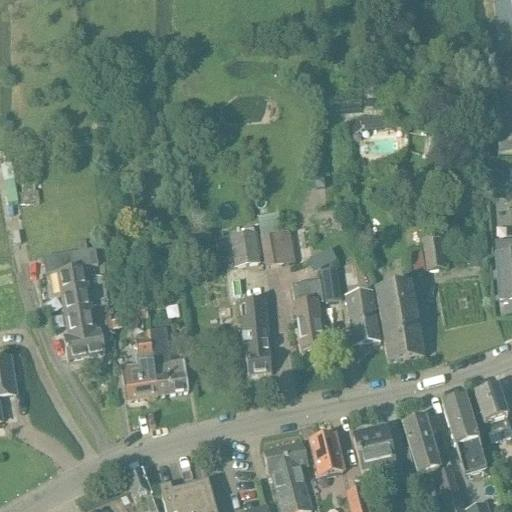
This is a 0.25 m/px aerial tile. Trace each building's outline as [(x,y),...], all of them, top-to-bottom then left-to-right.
[(511,0),(493,0),(499,61),(511,59),(511,0)] [(511,158),(511,78),(494,79),(497,160),(511,158)] [(431,137),(429,149),(440,151),(442,139),(431,137)] [(324,182),(315,183),(316,191),(324,191),(324,182)] [(277,218),(257,221),(257,226),(260,243),(265,272),(281,270),(276,240),(281,239),(277,218)] [(420,235),(422,251),(426,275),(445,272),(439,232),(420,235)] [(254,235),(229,240),(233,265),(234,272),(260,268),(258,260),(254,235)] [(511,244),(495,246),(496,261),(500,309),(511,307),(511,244)] [(57,276),(64,316),(91,311),(83,271),(96,269),(94,253),(69,256),(42,261),(45,278),(57,276)] [(481,257),(468,258),(469,271),(482,270),(481,257)] [(339,305),(334,275),(322,277),(327,307),(339,305)] [(323,306),(319,285),(291,290),(295,310),(294,310),(301,355),(324,351),(317,307),(323,306)] [(423,363),(410,290),(375,296),(388,369),(423,363)] [(380,347),(371,294),(349,298),(350,304),(346,305),(354,351),(380,347)] [(239,310),(219,312),(222,334),(242,332),(247,375),(248,381),(272,378),(263,307),(239,310)] [(145,309),(129,311),(130,324),(146,322),(145,309)] [(95,336),(91,311),(64,316),(69,341),(63,342),(67,364),(105,357),(100,335),(95,336)] [(162,326),(161,317),(149,318),(150,327),(162,326)] [(150,348),(157,402),(188,397),(184,366),(170,368),(166,333),(149,335),(150,348)] [(126,406),(157,402),(150,348),(136,350),(138,361),(140,361),(141,372),(122,375),(126,406)] [(0,402),(16,400),(10,364),(0,365),(0,426),(2,427),(0,416),(0,402)] [(497,390),(474,397),(484,428),(486,427),(489,437),(492,446),(511,440),(505,421),(507,421),(497,390)] [(476,444),(464,400),(442,407),(454,450),(455,450),(460,464),(464,480),(485,474),(477,443),(476,444)] [(439,473),(424,422),(402,429),(417,480),(439,473)] [(386,454),(381,435),(353,442),(362,479),(396,471),(391,453),(386,454)] [(342,476),(334,439),(310,445),(319,482),(342,476)] [(302,447),(263,456),(263,457),(268,479),(271,479),(278,511),(309,511),(300,471),(309,469),(303,447),(302,447)] [(416,485),(408,452),(397,454),(404,488),(416,485)] [(451,472),(434,477),(444,511),(462,511),(461,506),(451,472)] [(153,500),(142,473),(126,480),(137,506),(144,503),(147,511),(155,511),(152,501),(153,500)] [(214,511),(208,485),(161,497),(165,511),(214,511)] [(431,488),(420,492),(421,494),(424,507),(425,511),(438,511),(436,504),(432,491),(431,488)] [(367,511),(364,494),(346,498),(349,511),(367,511)]
